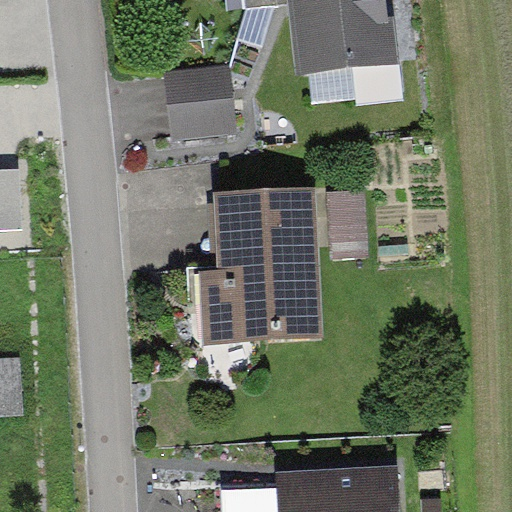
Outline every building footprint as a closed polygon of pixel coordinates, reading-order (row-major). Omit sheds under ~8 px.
[(386,0),(291,0),(304,84),(397,70),(386,0)] [(228,65),(159,74),(168,136),(237,127),(228,65)] [(14,154),(0,154),(0,228),(17,227),(14,154)] [(331,256),(376,254),(373,186),(329,187),(331,256)] [(317,198),(222,204),(228,283),(204,285),(209,353),(327,345),(317,198)] [(16,358),(0,358),(0,419),(20,418),(16,358)] [(401,511),(399,478),(274,487),(275,511),(401,511)]
